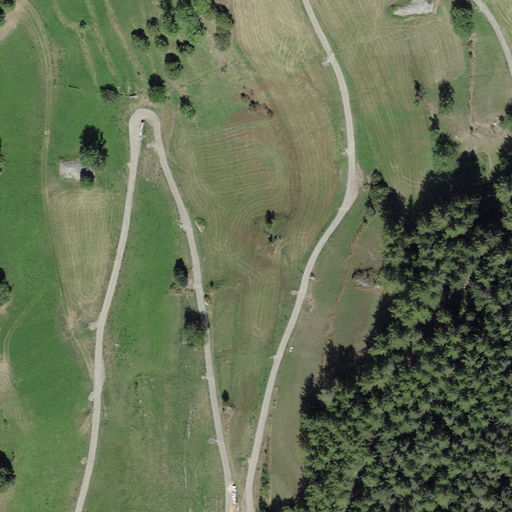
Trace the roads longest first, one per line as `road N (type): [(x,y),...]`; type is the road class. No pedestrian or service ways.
road 1 (track): [(77,511),(94,438),(99,337),(126,217),(132,125),(147,113),(195,260),(229,511)]
road 2 (track): [(250,511),(250,477),(277,358),(308,268),(346,204),(354,160),(336,72),(305,0)]
